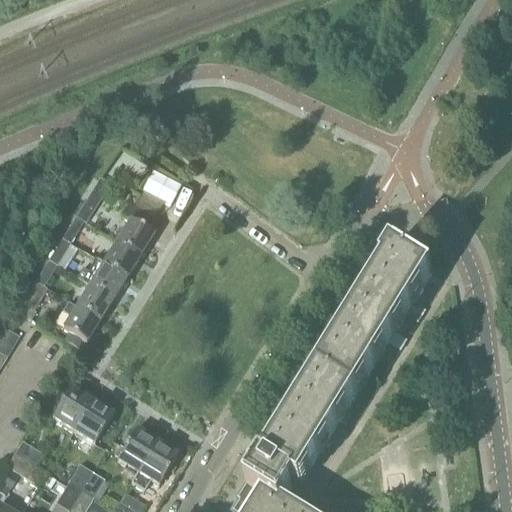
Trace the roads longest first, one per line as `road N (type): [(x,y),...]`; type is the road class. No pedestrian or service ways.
road 1 (unclassified): [(506,511),(481,303),(440,218)]
road 2 (unclassified): [(180,511),(324,279)]
road 3 (residential): [(324,279),(208,191)]
road 4 (unclassified): [(324,279),(364,227),(410,213),(440,218)]
